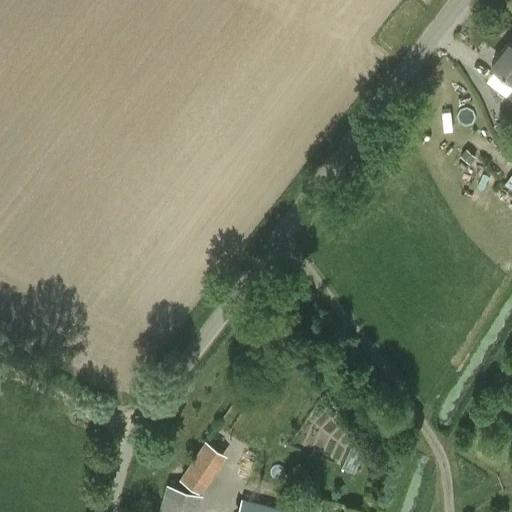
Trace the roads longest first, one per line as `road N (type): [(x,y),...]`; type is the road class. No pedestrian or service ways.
road 1 (unclassified): [(111,511),(116,468),(135,433),(287,229)]
road 2 (unclassified): [(453,511),(437,441),(287,229)]
road 3 (unclassified): [(287,229),(462,0)]
road 4 (track): [(135,433),(0,366)]
